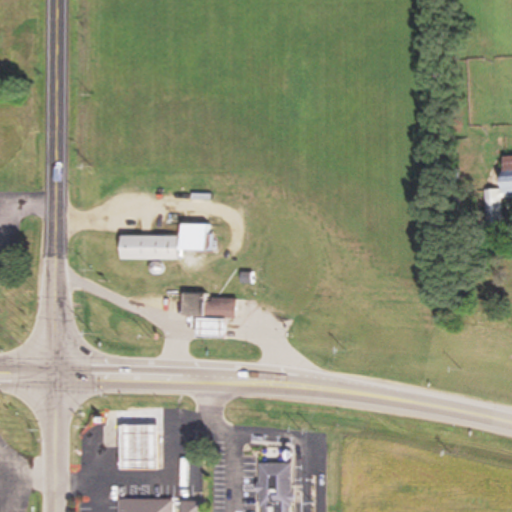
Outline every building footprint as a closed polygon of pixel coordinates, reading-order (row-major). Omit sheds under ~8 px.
[(511,199),(505,200),(507,225),(490,226),(488,192),(510,190),(509,159),(511,158),(511,199)] [(463,170),(463,182),(454,182),(454,170),(463,170)] [(215,227),(215,236),(221,236),(221,252),(214,251),(214,252),(185,252),(185,262),(127,261),(127,237),(185,238),(185,242),(189,242),(189,226),(215,227)] [(162,263),(164,264),(165,265),(166,266),(166,267),(167,268),(167,269),(167,271),(166,272),(166,273),(165,274),(164,275),(163,276),(161,276),(160,276),(159,276),(157,275),(156,275),(155,274),(155,272),(154,271),(154,270),(154,268),(154,267),(155,266),(156,265),(157,264),(158,263),(160,263),(161,263),(162,263)] [(257,274),(257,285),(245,285),(245,274),(257,274)] [(211,295),(210,303),(216,303),(216,299),(242,300),(241,320),(210,319),(211,318),(188,317),(189,294),(211,295)] [(165,426),(143,426),(143,420),(126,420),(126,471),(165,471),(165,426)] [(298,465),(298,495),(301,495),(301,504),(298,504),(298,509),(296,509),(296,511),(267,511),(267,509),(264,509),(264,495),(263,495),(263,485),(265,485),(265,465),(298,465)] [(178,502),(178,511),(124,511),(124,502),(178,502)] [(208,503),(208,511),(186,511),(186,503),(208,503)]
